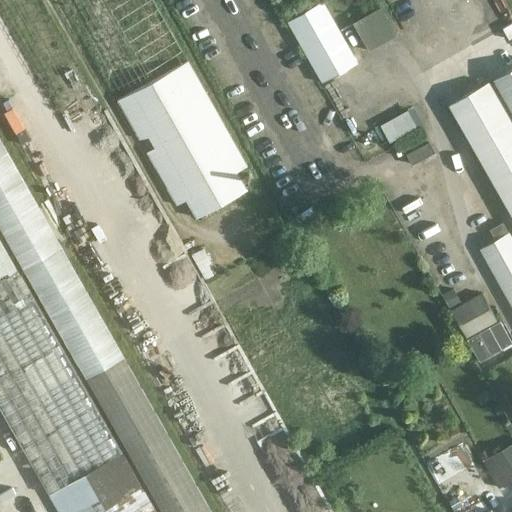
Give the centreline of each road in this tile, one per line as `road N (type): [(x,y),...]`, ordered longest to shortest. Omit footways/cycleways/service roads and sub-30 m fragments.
road 1 (track): [(231,232),(177,223),(51,0)]
road 2 (unknown): [(273,511),(149,288)]
road 3 (track): [(336,169),(238,0)]
road 4 (unknown): [(511,313),(446,170)]
road 5 (unknown): [(446,170),(433,95),(441,45)]
